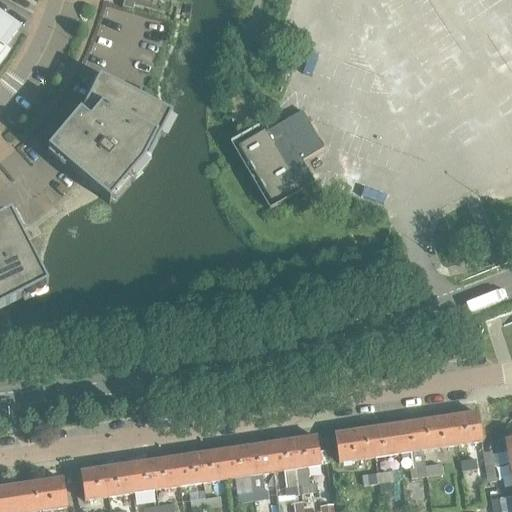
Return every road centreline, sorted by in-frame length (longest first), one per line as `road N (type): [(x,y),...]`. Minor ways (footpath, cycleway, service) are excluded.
road 1 (secondary): [(0,394),(263,359),(440,317),(511,290)]
road 2 (residential): [(0,457),(511,371)]
